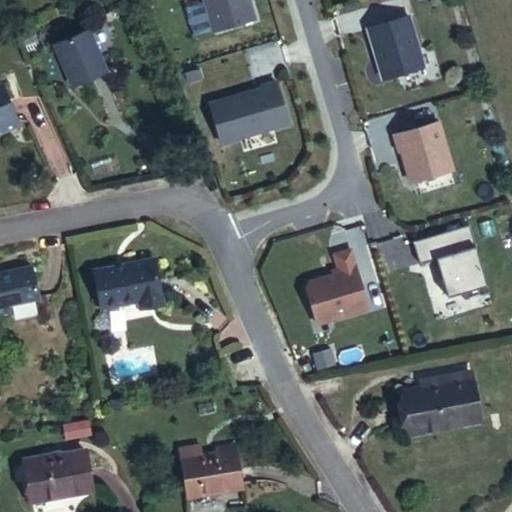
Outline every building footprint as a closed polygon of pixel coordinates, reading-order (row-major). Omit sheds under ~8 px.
[(254,19),(249,0),(204,0),(214,30),(254,19)] [(424,66),(409,16),(368,28),(374,49),(376,48),(379,58),(377,59),(383,79),(424,66)] [(90,31),(55,47),(72,85),(107,71),(90,31)] [(288,124),(276,82),(210,102),(222,143),(288,124)] [(0,90),(0,137),(18,129),(0,90)] [(452,169),(438,122),(394,135),(399,151),(401,151),(411,182),(452,169)] [(489,293),(469,225),(413,241),(420,264),(436,259),(448,297),(463,293),(465,300),(489,293)] [(368,309),(355,264),(339,269),(340,273),(310,282),(307,288),(317,324),(368,309)] [(151,275),(91,290),(98,326),(138,317),(141,327),(162,322),(151,275)] [(22,289),(0,294),(0,329),(30,323),(22,289)] [(312,369),(309,363),(302,366),(305,372),(312,369)] [(422,380),(424,387),(472,378),(471,371),(422,380)] [(472,378),(424,387),(403,391),(410,433),(480,420),(472,378)] [(63,439),(90,436),(89,419),(61,423),(63,439)] [(90,443),(64,448),(67,463),(93,457),(90,443)] [(216,466),(181,472),(188,511),(244,511),(249,511),(243,473),(219,477),(216,466)] [(59,474),(26,481),(33,511),(96,511),(90,477),(62,484),(59,474)]
